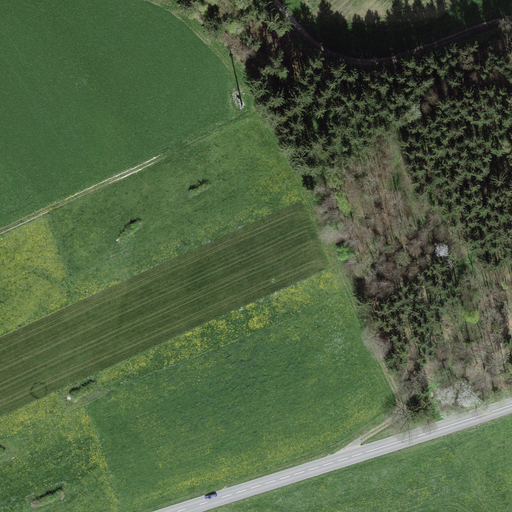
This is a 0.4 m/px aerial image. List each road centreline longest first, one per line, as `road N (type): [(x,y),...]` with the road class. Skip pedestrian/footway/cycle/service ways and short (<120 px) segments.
road 1 (tertiary): [(178,511),(511,404)]
road 2 (track): [(511,19),(362,63),(309,43),(269,0)]
road 3 (track): [(175,150),(0,231)]
